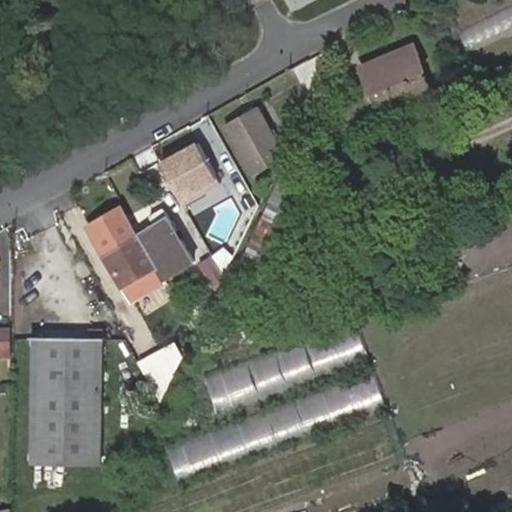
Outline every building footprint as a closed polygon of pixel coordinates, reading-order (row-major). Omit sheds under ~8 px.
[(379,102),(386,117),(401,111),(436,99),(416,49),(367,69),(372,83),(363,86),(371,105),(379,102)] [(282,146),(261,111),(229,130),(246,161),(260,153),(268,167),(282,146)] [(401,111),(386,117),(390,127),(405,122),(401,111)] [(205,142),(165,165),(190,207),(229,185),(205,142)] [(129,302),(192,267),(167,223),(145,235),(127,203),(86,226),(129,302)] [(273,203),(240,271),(268,285),(303,217),(273,203)] [(215,302),(224,282),(215,263),(198,272),(215,302)] [(347,323),(210,374),(222,408),(359,358),(347,323)] [(12,331),(0,331),(0,355),(12,355),(12,331)] [(100,468),(104,345),(34,341),(30,465),(100,468)] [(177,350),(160,360),(171,379),(181,370),(184,365),(177,350)] [(160,360),(141,370),(154,393),(171,379),(160,360)] [(266,412),(176,444),(187,473),(268,444),(262,426),(270,424),(266,412)]
